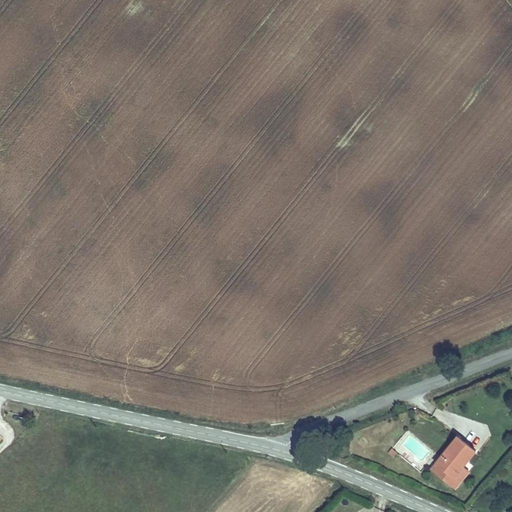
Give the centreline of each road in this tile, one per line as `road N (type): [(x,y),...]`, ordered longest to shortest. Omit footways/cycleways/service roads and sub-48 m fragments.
road 1 (tertiary): [(284,451),(0,390)]
road 2 (tertiary): [(284,451),(325,422),(511,352)]
road 3 (tertiary): [(434,511),(284,451)]
